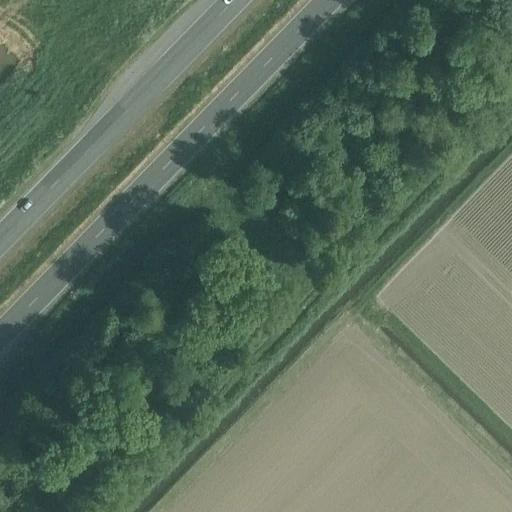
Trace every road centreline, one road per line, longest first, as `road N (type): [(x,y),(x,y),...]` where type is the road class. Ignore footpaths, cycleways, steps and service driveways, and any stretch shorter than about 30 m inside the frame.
road 1 (trunk): [(0,340),(332,0)]
road 2 (trunk): [(237,0),(0,244)]
